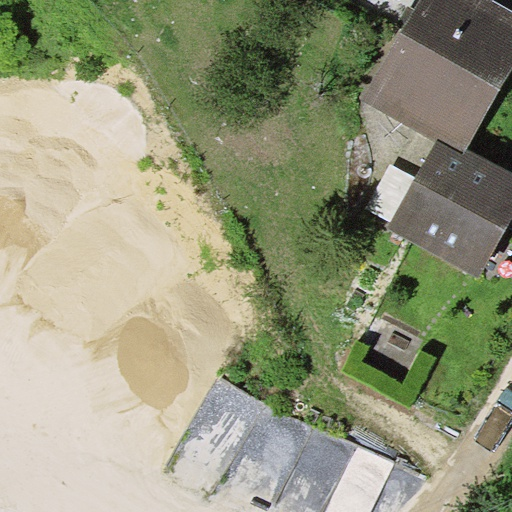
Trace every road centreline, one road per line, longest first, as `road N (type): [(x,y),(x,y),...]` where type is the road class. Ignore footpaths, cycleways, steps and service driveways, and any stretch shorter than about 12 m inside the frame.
road 1 (track): [(0,433),(152,511)]
road 2 (track): [(438,511),(511,369)]
